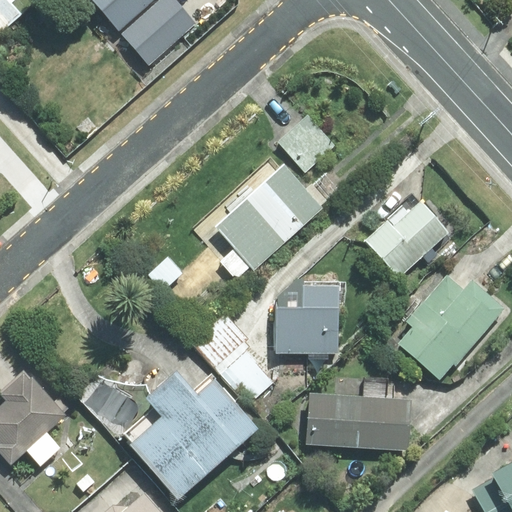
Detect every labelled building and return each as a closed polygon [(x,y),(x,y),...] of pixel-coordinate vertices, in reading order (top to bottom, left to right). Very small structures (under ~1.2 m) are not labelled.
[(89,0),(117,31),(151,0),(160,0),(170,12),(183,0),(89,0)] [(306,116),(277,141),(305,172),(334,147),(306,116)] [(280,164),(212,227),(232,248),(218,261),(235,280),(249,267),(252,270),(319,209),(318,207),(321,204),(307,189),(304,192),(280,164)] [(362,240),(397,278),(421,256),(428,263),(436,256),(428,248),(447,232),(418,201),(390,227),(384,220),(362,240)] [(410,327),(396,343),(438,380),(501,308),(470,280),(462,290),(445,275),(404,322),(410,327)] [(273,354),(307,354),(307,360),(324,360),(324,352),(335,353),(336,286),(300,285),(299,295),(278,295),(278,309),(273,309),(273,354)] [(200,296),(191,303),(196,310),(205,303),(200,296)] [(223,314),(190,343),(233,392),(240,385),(253,400),(260,393),(266,375),(238,343),(244,338),(223,314)] [(22,371),(0,391),(0,397),(3,401),(0,403),(0,455),(8,465),(24,451),(38,466),(58,448),(43,432),(68,410),(57,399),(52,404),(22,371)] [(142,399),(158,417),(126,446),(175,500),(255,428),(210,378),(192,394),(172,372),(142,399)] [(307,394),(303,445),(406,452),(409,401),(307,394)] [(511,511),(511,461),(489,474),(491,478),(471,489),(483,511),(511,511)] [(86,475),(75,485),(82,492),(93,482),(86,475)] [(103,511),(158,511),(141,493),(128,506),(110,505),(103,511)]
